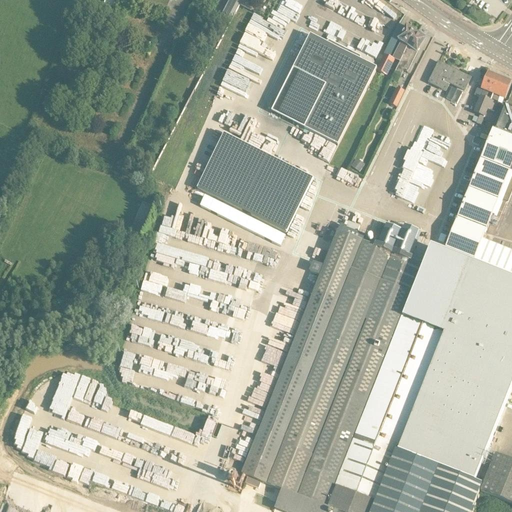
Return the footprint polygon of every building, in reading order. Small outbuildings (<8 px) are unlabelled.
[(393,59),(400,63),(408,48),(408,47),(417,34),(415,33),(415,31),(412,30),(411,30),(407,28),(398,41),(401,43),(393,59)] [(417,54),(426,41),(423,38),(422,36),(420,35),(418,35),(417,34),(408,47),(408,48),(400,63),(401,63),(395,75),(401,78),(404,71),(408,73),(417,54)] [(377,71),(377,70),(311,37),(294,70),(327,87),(305,130),(339,147),(377,71)] [(384,57),(377,70),(377,71),(387,76),(394,62),(384,57)] [(429,84),(432,85),(447,92),(450,86),(464,93),(470,80),(439,64),(431,79),(432,79),(429,84)] [(484,121),(485,119),(484,119),(500,79),(488,74),(482,91),(484,92),(482,98),(481,97),(474,114),(480,117),(477,125),(491,130),(493,125),(484,121)] [(511,84),(511,83),(500,79),(484,119),(485,119),(486,119),(489,111),(495,113),(500,98),(505,101),(511,84)] [(397,89),(389,104),(397,108),(405,92),(397,89)] [(511,113),(502,109),(481,163),(446,249),(475,261),(500,199),(508,202),(511,191),(511,113)] [(357,159),(352,166),(360,172),(366,165),(357,159)] [(134,223),(143,226),(151,207),(142,203),(134,223)] [(341,226),(338,234),(325,268),(315,264),(311,274),(321,278),(243,476),(258,482),(334,511),(374,511),(377,505),(399,449),(440,348),(443,350),(469,286),(466,285),(469,275),(428,259),(425,269),(396,257),(398,253),(395,252),(403,232),(389,226),(380,246),(377,245),(376,249),(362,244),(365,238),(345,230),(346,228),(341,226)] [(53,393),(94,406),(101,384),(67,373),(66,378),(59,376),(53,393)] [(68,421),(70,414),(58,410),(56,417),(68,421)] [(441,466),(432,462),(426,460),(403,451),(399,449),(377,505),(393,511),(472,511),(484,484),(441,466)] [(511,461),(496,455),(481,493),(511,505),(511,461)] [(144,480),(146,481),(146,482),(156,486),(159,480),(146,474),(144,480)]
